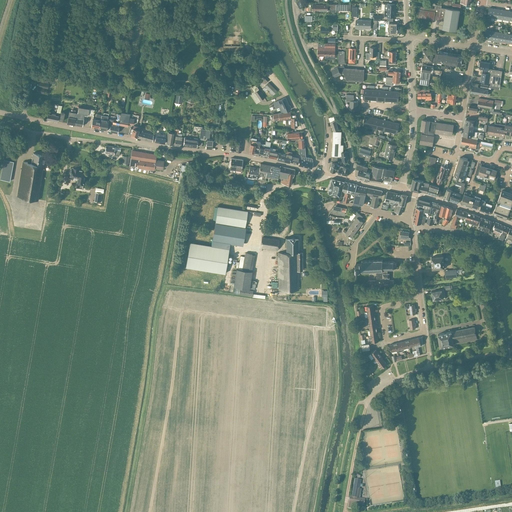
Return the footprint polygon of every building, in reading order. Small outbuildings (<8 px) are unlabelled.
[(394,17),(394,6),(395,4),(388,4),(387,10),(385,10),(384,16),(387,16),(387,17),(394,17)] [(459,10),(441,7),(441,5),(435,4),(434,8),(419,6),(418,17),(437,20),(436,22),(439,23),(439,20),(443,21),(442,28),(456,30),(459,10)] [(495,18),(497,9),(489,8),(487,17),(495,18)] [(502,19),(504,10),(497,9),(495,18),(502,19)] [(510,20),(511,11),(504,10),(502,19),(510,20)] [(370,28),(370,21),(356,20),(355,28),(366,28),(366,29),(369,29),(369,28),(370,28)] [(396,35),(397,23),(388,22),(388,34),(396,35)] [(321,26),(321,32),(329,32),(329,30),(337,30),(338,24),(332,24),(332,25),(327,25),(327,26),(321,26)] [(491,40),(493,31),(485,30),(484,39),(491,40)] [(499,41),(500,32),(493,31),(491,40),(499,41)] [(506,42),(507,34),(500,32),(499,41),(506,42)] [(325,49),(325,55),(335,56),(335,49),(335,43),(325,43),(325,47),(325,49)] [(379,59),(379,52),(376,52),(377,47),(370,47),(369,52),(366,52),(366,59),(370,60),(370,56),(376,56),(376,59),(379,59)] [(437,61),(438,54),(433,54),(433,51),(423,49),(421,60),(427,61),(427,64),(431,65),(431,66),(436,66),(437,61)] [(478,62),(478,66),(479,66),(479,68),(482,68),(482,72),(481,72),(480,82),(490,83),(500,85),(502,70),(489,68),(490,62),(480,61),(480,62),(478,62)] [(431,65),(427,64),(422,63),(421,70),(430,72),(431,66),(431,65)] [(344,68),(343,65),(338,67),(331,70),(335,77),(343,72),(347,80),(363,81),(364,69),(352,68),(344,68)] [(400,82),(400,77),(393,76),(393,77),(386,76),(385,84),(392,85),(392,82),(400,82)] [(47,88),(48,83),(38,82),(37,86),(37,92),(43,93),(44,88),(47,88)] [(272,95),(277,91),(268,83),(265,86),(269,90),(268,91),(272,95)] [(260,100),(264,98),(258,89),(255,85),(251,87),(254,92),(260,100)] [(488,89),(478,87),(472,86),(471,93),(487,95),(488,89)] [(429,92),(429,90),(417,90),(417,98),(426,98),(426,100),(431,100),(431,92),(429,92)] [(456,103),(457,94),(448,93),(447,102),(456,103)] [(281,113),(283,112),(290,109),(285,97),(281,99),(273,102),(276,108),(279,107),(281,113)] [(357,110),(358,101),(353,101),(354,98),(346,97),(346,100),(350,101),(349,109),(357,110)] [(494,102),(493,102),(493,101),(479,98),(477,106),(490,108),(492,108),(500,109),(500,105),(502,106),(503,101),(495,99),(494,102)] [(77,113),(75,125),(82,126),(85,114),(93,115),(94,109),(78,106),(77,113)] [(75,125),(77,113),(69,111),(67,123),(75,125)] [(283,112),(281,113),(278,113),(272,114),(273,121),(279,120),(288,119),(288,125),(291,125),(291,127),(297,127),(296,117),(295,114),(290,115),(290,111),(283,112)] [(132,125),(133,123),(134,119),(129,118),(129,114),(125,113),(121,112),(119,125),(127,126),(127,124),(132,125)] [(55,115),(56,114),(52,113),(51,114),(48,113),(47,119),(57,121),(58,116),(55,115)] [(99,129),(102,115),(96,114),(96,118),(97,118),(96,119),(93,118),(91,128),(99,129)] [(102,115),(99,129),(107,130),(108,124),(106,124),(108,116),(102,115)] [(345,125),(350,122),(346,115),(341,117),(345,125)] [(363,123),(363,125),(370,127),(370,125),(372,117),(370,117),(365,116),(363,123)] [(370,125),(370,127),(376,128),(377,126),(377,125),(379,119),(377,119),(372,117),(370,125)] [(117,133),(118,127),(115,126),(116,124),(112,124),(113,120),(109,119),(108,121),(108,125),(111,126),(110,131),(117,133)] [(377,126),(376,128),(379,129),(383,130),(383,128),(385,120),(379,119),(377,125),(377,126)] [(422,130),(434,132),(435,132),(435,133),(452,135),(453,125),(437,122),(437,123),(429,122),(429,120),(422,119),(420,130),(422,130)] [(383,128),(383,130),(390,132),(390,129),(392,122),(385,120),(383,128)] [(390,129),(390,132),(396,133),(397,131),(397,129),(398,129),(399,127),(398,127),(399,124),(392,122),(390,129)] [(138,128),(139,127),(133,125),(133,128),(130,127),(129,133),(131,134),(130,136),(136,137),(138,130),(138,128)] [(144,139),(146,133),(139,131),(140,127),(139,127),(138,128),(138,130),(136,137),(144,139)] [(433,136),(434,132),(422,130),(422,134),(421,134),(420,144),(432,145),(434,136),(433,136)] [(334,131),(333,144),(332,155),(333,155),(339,155),(340,155),(342,155),(341,152),(343,152),(343,145),(340,145),(341,136),(341,132),(335,132),(334,131)] [(164,144),(166,135),(160,134),(160,133),(156,132),(155,136),(153,136),(153,140),(155,140),(154,142),(164,144)] [(144,139),(148,141),(151,141),(153,134),(146,133),(144,139)] [(184,137),(183,146),(196,148),(198,139),(186,137),(184,137)] [(250,143),(248,152),(253,153),(256,141),(256,138),(252,137),(251,140),(250,143)] [(462,137),(461,143),(470,145),(470,147),(476,148),(479,149),(479,146),(479,145),(480,142),(479,141),(477,141),(477,140),(462,137)] [(393,158),(396,145),(388,143),(384,157),(393,158)] [(120,151),(121,147),(106,145),(105,152),(114,154),(113,155),(119,156),(119,151),(120,151)] [(269,151),(268,157),(276,159),(277,152),(275,152),(275,149),(270,147),(269,149),(269,150),(269,151)] [(369,157),(371,151),(361,148),(359,154),(359,156),(361,157),(361,154),(369,157)] [(162,167),(163,161),(155,159),(156,153),(131,149),(129,167),(129,168),(148,173),(149,168),(154,169),(154,166),(162,167)] [(285,154),(283,161),(284,161),(289,162),(290,162),(291,156),(292,154),(292,152),(291,152),(288,151),(285,150),(285,154)] [(339,155),(333,155),(333,160),(338,161),(338,157),(342,157),(342,161),(347,160),(347,157),(348,157),(347,151),(343,152),(341,152),(342,155),(340,155),(339,155)] [(278,152),(277,159),(283,160),(283,161),(285,154),(284,154),(278,152)] [(38,200),(45,155),(33,153),(31,163),(22,162),(17,197),(38,200)] [(291,156),(290,162),(298,164),(299,159),(299,157),(299,156),(292,154),(291,156)] [(312,158),(305,157),(301,156),(298,165),(311,169),(313,162),(312,158)] [(434,168),(434,167),(436,158),(429,156),(428,161),(430,162),(429,165),(428,166),(434,168)] [(229,161),(228,169),(229,169),(229,171),(235,172),(235,168),(236,158),(231,158),(230,161),(229,161)] [(235,168),(235,172),(241,173),(241,171),(242,171),(244,159),(243,159),(237,158),(236,158),(235,168)] [(0,177),(0,179),(9,181),(12,161),(3,159),(0,177)] [(340,168),(339,168),(339,169),(336,168),(338,163),(332,162),(330,171),(335,172),(338,172),(338,173),(339,173),(339,171),(340,168)] [(247,175),(247,176),(262,179),(262,178),(262,175),(262,174),(264,168),(265,168),(265,166),(266,164),(260,163),(259,168),(249,166),(247,175)] [(366,172),(368,166),(357,163),(356,169),(359,170),(357,178),(364,180),(366,172)] [(191,172),(192,168),(193,166),(181,164),(180,170),(183,171),(184,171),(188,172),(191,172)] [(262,175),(262,178),(267,179),(268,175),(277,177),(278,176),(278,175),(280,167),(266,164),(265,166),(265,168),(264,168),(262,174),(262,175)] [(339,173),(347,175),(348,170),(349,167),(343,166),(340,165),(339,168),(340,168),(339,171),(339,173)] [(278,175),(281,176),(280,182),(290,185),(292,176),(293,176),(295,169),(280,166),(280,167),(278,175)] [(375,182),(378,167),(373,166),(372,173),(371,173),(369,181),(375,182)] [(445,181),(449,169),(441,166),(437,177),(438,178),(436,183),(441,184),(443,180),(445,181)] [(484,175),(486,168),(481,166),(480,168),(477,167),(475,174),(478,175),(479,174),(484,175)] [(70,169),(69,175),(70,175),(69,177),(75,178),(75,179),(77,180),(77,184),(76,187),(82,188),(83,184),(84,176),(83,176),(83,171),(84,169),(79,168),(72,167),(71,167),(71,169),(70,169)] [(382,179),(384,168),(378,167),(375,182),(381,184),(382,179)] [(384,168),(382,179),(391,181),(392,176),(393,176),(395,170),(394,170),(395,169),(389,168),(389,169),(384,168)] [(491,169),(489,177),(494,178),(493,180),(497,181),(499,173),(496,172),(496,171),(491,169)] [(434,182),(436,175),(433,173),(430,181),(431,181),(430,183),(430,184),(429,187),(428,193),(436,196),(439,187),(432,184),(433,182),(434,182)] [(421,192),(423,181),(417,180),(418,176),(415,175),(415,174),(414,174),(410,189),(421,192)] [(330,187),(329,192),(341,195),(341,194),(342,190),(344,181),(332,178),(332,179),(330,187)] [(342,190),(341,194),(343,194),(343,193),(345,193),(345,192),(347,192),(349,183),(345,182),(344,181),(342,190)] [(423,181),(421,192),(427,193),(429,183),(423,181)] [(344,197),(343,200),(348,202),(349,202),(350,197),(351,193),(352,193),(354,194),(355,194),(356,185),(357,185),(357,184),(352,183),(349,183),(347,192),(345,192),(345,193),(344,197)] [(355,194),(353,202),(366,205),(368,198),(372,199),(371,206),(377,207),(379,196),(381,197),(382,190),(357,185),(356,185),(355,194)] [(447,189),(443,198),(448,200),(451,191),(452,190),(447,189)] [(511,205),(511,203),(511,194),(502,190),(498,200),(500,201),(499,204),(497,203),(493,214),(506,219),(510,208),(511,208),(511,205)] [(382,203),(381,209),(387,210),(389,204),(389,202),(392,192),(387,191),(387,192),(384,201),(387,202),(386,204),(382,203)] [(451,191),(448,200),(449,200),(451,201),(458,203),(461,194),(454,192),(452,191),(451,191)] [(466,205),(470,194),(465,192),(461,203),(466,205)] [(395,209),(394,212),(396,212),(400,214),(401,214),(404,205),(407,195),(401,194),(400,197),(399,199),(400,199),(399,204),(398,204),(398,205),(396,205),(395,209)] [(471,207),(475,195),(470,194),(466,205),(471,207)] [(475,195),(471,207),(477,208),(481,197),(475,195)] [(424,209),(424,211),(428,212),(431,201),(418,198),(417,204),(422,206),(422,207),(422,209),(424,209)] [(481,205),(479,210),(484,212),(489,214),(491,207),(486,206),(484,205),(485,203),(486,201),(482,200),(480,205),(481,205)] [(434,218),(437,203),(432,202),(429,212),(432,213),(432,215),(428,215),(426,223),(430,224),(432,224),(434,218)] [(423,211),(424,211),(424,209),(422,209),(422,207),(422,206),(417,204),(416,207),(413,221),(421,223),(424,223),(426,216),(423,215),(423,211)] [(445,216),(447,206),(441,205),(439,214),(437,214),(436,218),(439,219),(440,217),(444,218),(445,216)] [(242,245),(243,234),(247,211),(218,206),(212,240),(242,245)] [(444,218),(443,219),(444,220),(442,223),(441,225),(444,226),(449,220),(450,217),(453,208),(447,206),(445,216),(444,218)] [(465,219),(467,212),(456,209),(452,223),(451,227),(456,228),(457,224),(457,225),(459,217),(465,219)] [(351,220),(359,226),(363,221),(360,219),(363,216),(357,212),(355,215),(352,212),(350,215),(351,216),(349,219),(351,220)] [(472,214),(469,222),(472,223),(472,224),(477,225),(477,224),(480,216),(472,214)] [(488,231),(492,221),(481,217),(477,227),(488,231)] [(351,237),(359,226),(351,221),(351,220),(349,219),(347,222),(350,224),(350,223),(351,224),(347,231),(344,229),(342,231),(346,234),(347,233),(351,237)] [(504,226),(495,222),(493,228),(494,229),(493,231),(497,233),(498,230),(501,232),(502,232),(504,226)] [(502,232),(501,232),(499,238),(503,240),(506,234),(508,228),(504,226),(502,232)] [(410,240),(410,237),(408,237),(409,232),(400,231),(399,239),(410,240)] [(277,250),(279,240),(262,237),(260,248),(277,250)] [(298,253),(298,238),(286,238),(286,253),(278,253),(278,290),(298,289),(298,270),(302,270),(302,253),(298,253)] [(225,273),(229,248),(190,242),(186,267),(225,273)] [(252,271),(255,255),(252,254),(245,252),(244,256),(240,256),(237,269),(236,269),(233,286),(232,294),(252,296),(253,290),(240,288),(249,289),(255,289),(255,284),(256,284),(257,281),(251,280),(252,271)] [(432,269),(444,268),(443,254),(438,254),(439,256),(431,257),(432,269)] [(382,262),(382,259),(382,260),(378,260),(378,259),(378,260),(374,260),(374,259),(374,260),(370,260),(366,260),(365,260),(366,261),(362,261),(362,260),(361,260),(362,261),(361,261),(362,261),(362,263),(361,263),(357,263),(356,262),(355,263),(356,264),(356,268),(355,269),(356,270),(357,269),(361,269),(362,270),(362,271),(361,271),(361,272),(362,272),(366,271),(366,272),(366,271),(370,271),(370,272),(370,271),(374,271),(374,272),(375,272),(375,271),(378,271),(378,273),(376,274),(376,280),(369,280),(369,287),(378,286),(378,288),(386,288),(386,286),(394,286),(394,280),(389,280),(388,279),(389,279),(389,273),(387,273),(387,269),(389,269),(389,270),(390,270),(390,269),(392,269),(392,270),(393,270),(393,269),(396,267),(396,268),(397,267),(396,267),(396,264),(397,263),(396,263),(393,262),(393,261),(392,261),(392,262),(390,262),(390,261),(389,261),(389,262),(386,262),(386,261),(385,261),(386,262),(382,262)] [(446,298),(444,289),(431,291),(433,300),(443,298),(443,299),(446,298)] [(440,347),(477,339),(475,327),(461,329),(438,334),(440,347)] [(423,345),(422,342),(422,336),(419,337),(413,339),(415,345),(415,348),(416,348),(418,356),(420,355),(418,346),(423,345)] [(374,358),(379,354),(376,349),(371,353),(374,358)] [(378,363),(383,359),(379,354),(374,358),(378,363)] [(383,359),(378,363),(382,368),(387,364),(383,359)] [(360,499),(361,490),(359,490),(361,481),(355,480),(352,498),(350,498),(349,504),(364,506),(365,500),(360,499)]
